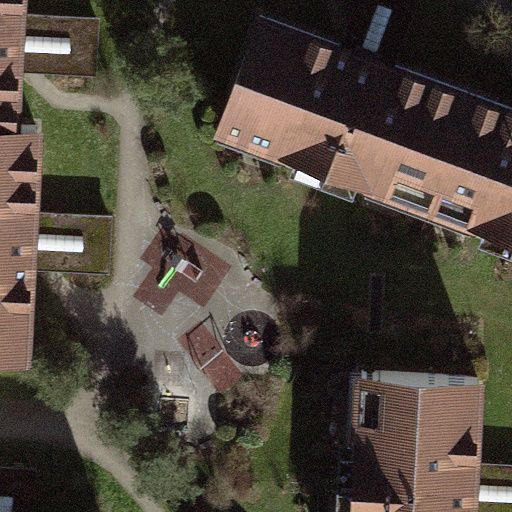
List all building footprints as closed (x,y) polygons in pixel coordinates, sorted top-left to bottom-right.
[(0,0),(0,106),(22,107),(26,0),(0,0)] [(265,0),(259,0),(214,127),(430,205),(477,76),(265,0)] [(511,233),(511,88),(477,76),(430,205),(511,233)] [(0,348),(36,350),(46,108),(22,107),(0,106),(0,348)] [(361,360),(355,511),(486,511),(492,365),(361,360)]
